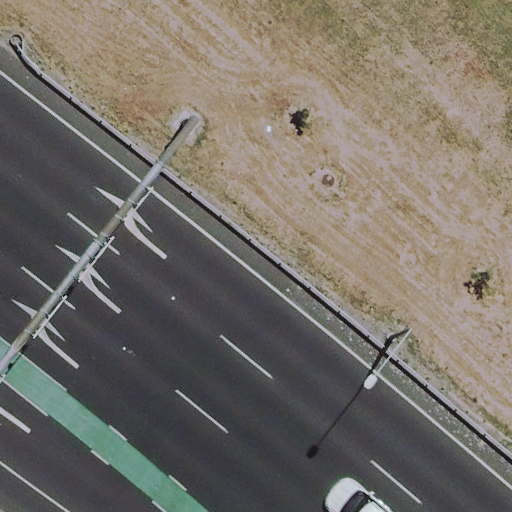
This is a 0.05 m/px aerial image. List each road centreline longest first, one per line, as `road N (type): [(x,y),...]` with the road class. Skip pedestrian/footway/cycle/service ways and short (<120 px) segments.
road 1 (trunk): [(351,511),(0,240)]
road 2 (trunk): [(142,511),(0,416)]
